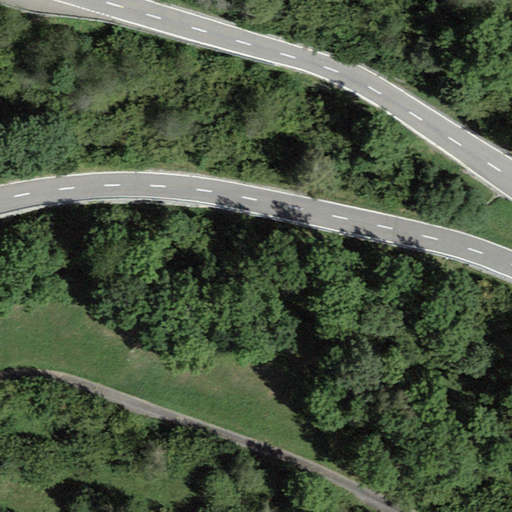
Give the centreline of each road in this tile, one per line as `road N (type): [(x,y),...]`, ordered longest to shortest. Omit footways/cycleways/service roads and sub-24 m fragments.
road 1 (tertiary): [(0,199),(69,187),(202,189),(436,239),(511,266)]
road 2 (tertiary): [(511,179),(342,73),(101,0)]
road 3 (track): [(0,379),(73,384),(330,478),(397,511)]
